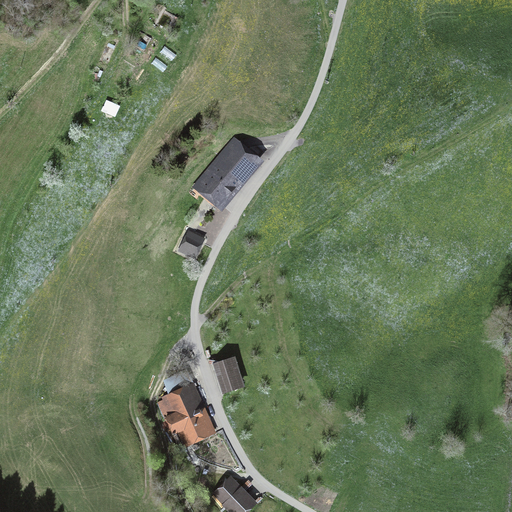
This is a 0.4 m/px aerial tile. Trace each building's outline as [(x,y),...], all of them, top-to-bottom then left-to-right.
[(103,108),(117,112),(121,99),(106,95),(103,108)] [(250,139),(239,147),(236,145),(202,186),(221,203),(265,151),(250,139)] [(204,239),(192,233),(183,251),(195,257),(204,239)] [(242,385),(234,360),(220,364),(228,389),(242,385)] [(182,444),(214,430),(193,384),(164,398),(164,400),(159,402),(166,417),(167,417),(173,428),(165,432),(174,452),(184,448),(182,444)] [(214,494),(231,511),(243,511),(254,503),(231,479),(214,494)]
